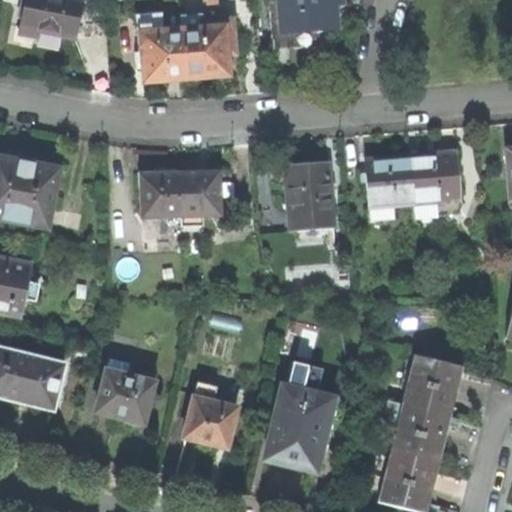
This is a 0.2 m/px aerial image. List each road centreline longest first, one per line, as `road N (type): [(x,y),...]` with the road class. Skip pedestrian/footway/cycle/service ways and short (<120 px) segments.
road 1 (residential): [(366,110),(141,125),(0,97)]
road 2 (residential): [(511,101),(366,110)]
